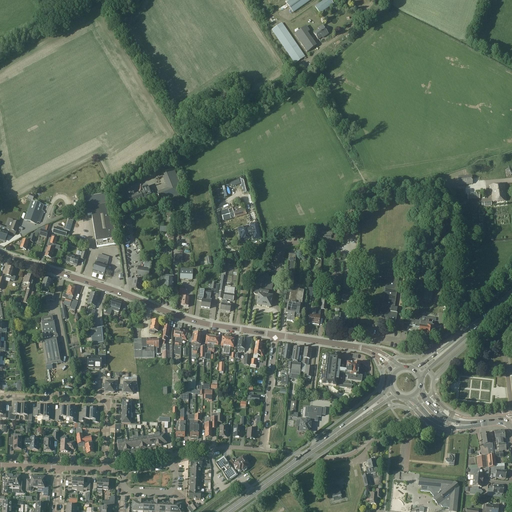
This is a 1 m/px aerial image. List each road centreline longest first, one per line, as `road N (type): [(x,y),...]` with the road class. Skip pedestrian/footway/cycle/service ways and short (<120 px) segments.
road 1 (tertiary): [(275,335),(176,315),(0,253)]
road 2 (unclassified): [(174,455),(263,450),(275,335)]
road 3 (primary): [(228,511),(365,412)]
road 4 (residential): [(123,484),(165,493),(175,474),(168,465),(124,473)]
